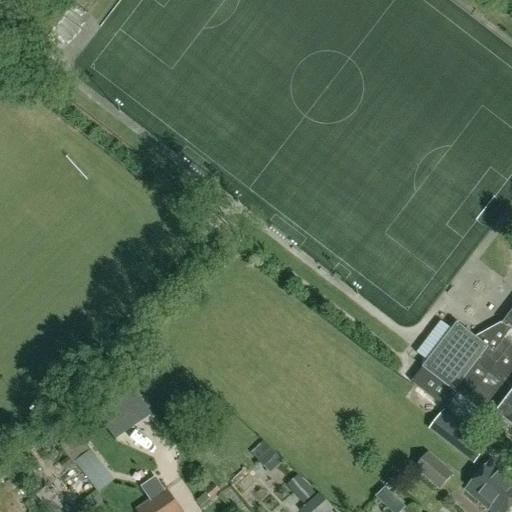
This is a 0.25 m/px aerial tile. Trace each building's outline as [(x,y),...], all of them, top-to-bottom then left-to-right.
[(511,312),(503,324),(507,328),(508,326),(511,328),(494,353),(456,324),(412,382),(446,409),(457,395),(479,411),(484,405),(511,426),(511,312)] [(457,395),(447,408),(468,424),(478,411),(457,395)] [(428,430),(473,465),(489,444),(443,409),(428,430)] [(269,450),(258,460),(269,473),(272,471),(281,462),(269,450)] [(453,475),(427,453),(414,468),(440,491),(453,475)] [(20,471),(33,458),(28,454),(15,466),(20,471)] [(75,462),(98,493),(109,485),(86,454),(75,462)] [(465,491),(489,511),(507,511),(511,507),(511,478),(492,461),(465,491)] [(39,486),(30,475),(23,480),(32,491),(39,486)] [(314,494),(298,477),(287,486),(302,504),(306,500),(314,494)] [(211,500),(220,493),(213,485),(204,493),(211,500)] [(181,511),(166,488),(158,494),(155,490),(146,495),(150,500),(134,510),(135,511),(181,511)] [(299,511),(330,511),(333,509),(319,493),(315,496),(314,494),(306,500),(308,503),(299,511)] [(98,496),(80,511),(89,511),(103,502),(98,496)] [(401,511),(405,508),(393,496),(384,505),(392,511),(401,511)]
